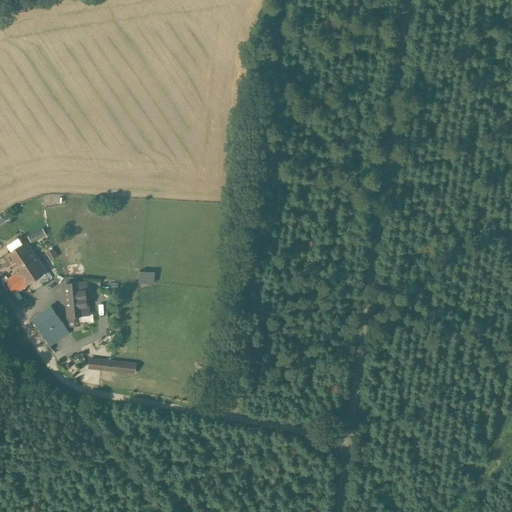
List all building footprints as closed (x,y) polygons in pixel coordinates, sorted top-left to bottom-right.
[(26,241),(6,254),(17,271),(37,258),(26,241)] [(37,258),(17,271),(18,272),(8,279),(6,280),(14,293),(46,272),(37,258)] [(138,281),(153,282),(154,271),(139,270),(138,281)] [(79,282),(66,284),(69,315),(88,314),(87,299),(81,299),(79,282)] [(51,306),(32,319),(50,345),(69,331),(51,306)] [(110,361),(90,359),(90,365),(109,367),(110,361)]
